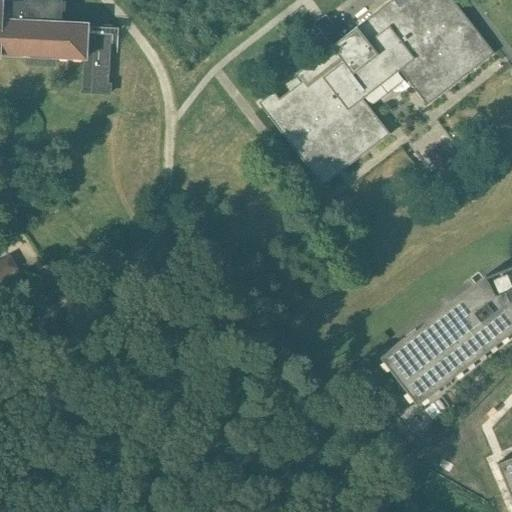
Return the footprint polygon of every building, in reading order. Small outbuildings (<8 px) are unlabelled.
[(0,0),(0,53),(84,58),(81,93),(110,95),(111,84),(108,83),(111,25),(87,24),(87,25),(61,24),(62,0),(0,0)] [(400,71),(427,106),(494,54),(452,0),(407,0),(400,6),(394,0),(392,0),(337,42),(295,75),(300,83),(279,99),(273,92),(258,103),(322,186),(390,134),(363,99),(400,71)] [(76,187),(114,185),(113,160),(75,161),(76,187)] [(0,279),(18,269),(10,255),(0,261),(0,279)] [(511,262),(487,273),(386,350),(418,396),(511,325),(511,455),(498,462),(511,498),(511,262)]
